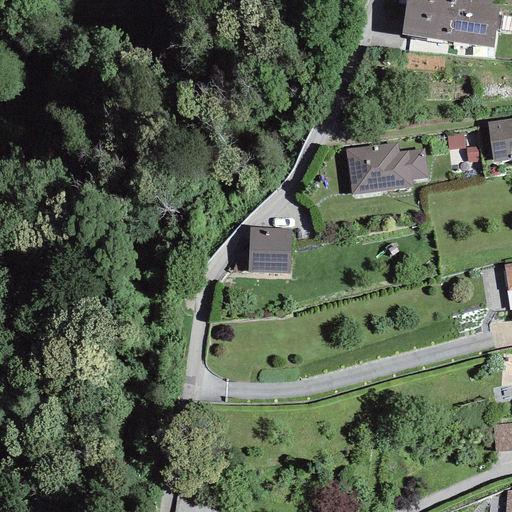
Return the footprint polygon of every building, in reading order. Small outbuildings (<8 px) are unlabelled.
[(507,20),(420,8),(414,53),(501,65),(507,20)] [(511,170),(511,131),(496,134),(501,172),(511,170)] [(402,150),(349,157),(356,205),(419,196),(418,188),(432,186),(428,156),(403,159),(402,150)] [(295,237),(257,236),(257,257),(246,257),(241,269),(241,276),(256,276),(256,281),(294,282),(295,237)] [(511,456),(511,431),(501,432),(502,456),(511,456)] [(511,511),(511,484),(510,485),(509,490),(499,489),(497,511),(511,511)]
